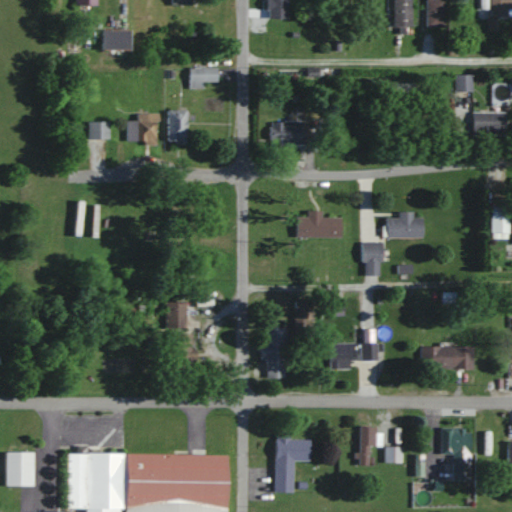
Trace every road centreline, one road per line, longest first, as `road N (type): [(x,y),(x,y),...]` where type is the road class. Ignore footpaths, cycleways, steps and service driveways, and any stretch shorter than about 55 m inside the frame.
road 1 (residential): [(241,511),(244,0)]
road 2 (residential): [(511,400),(0,400)]
road 3 (residential): [(73,175),(353,173),(511,162)]
